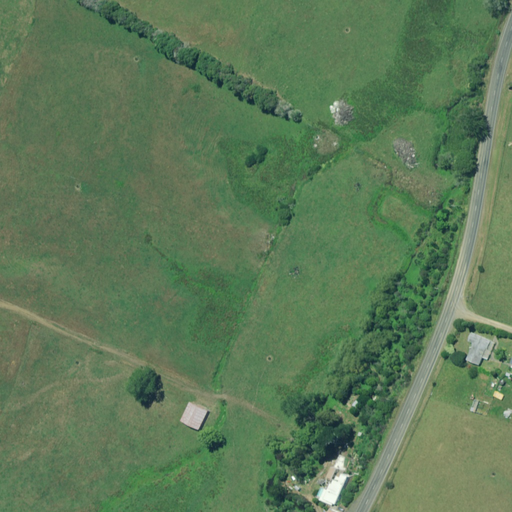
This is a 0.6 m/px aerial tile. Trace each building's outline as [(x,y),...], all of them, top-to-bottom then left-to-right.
[(496,343),(475,333),(471,342),(476,344),(468,360),(481,366),(484,358),(488,360),(496,343)] [(362,401),(358,399),(353,406),(357,409),(362,401)] [(481,402),(476,400),(472,411),(477,413),(481,402)] [(210,412),(192,403),(183,421),(201,430),(210,412)] [(338,469),(333,466),(328,478),(334,480),(338,469)] [(316,498),(333,506),(334,504),(337,505),(350,477),(343,474),(341,478),(338,477),(336,480),(335,480),(333,484),(332,484),(330,489),(326,487),(325,489),(321,487),(319,492),(316,498)]
